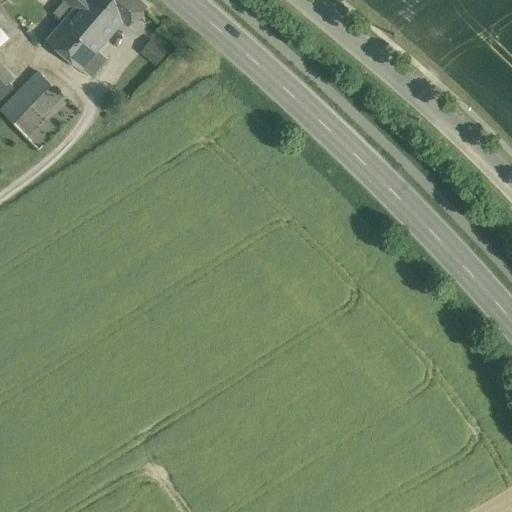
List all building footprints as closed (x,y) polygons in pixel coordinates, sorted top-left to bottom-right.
[(79,0),(72,7),(75,10),(75,11),(76,12),(50,42),(81,69),(98,49),(110,35),(109,34),(123,19),(101,0),(79,0)] [(147,7),(138,0),(101,0),(123,19),(129,25),(147,7)] [(8,20),(0,26),(0,47),(18,32),(8,20)] [(98,49),(81,69),(92,78),(109,59),(98,49)] [(0,63),(0,92),(14,80),(0,63)] [(79,111),(40,73),(1,111),(39,150),(79,111)] [(205,85),(0,219),(0,262),(225,115),(205,85)] [(234,116),(0,269),(0,312),(254,146),(234,116)] [(269,144),(0,320),(0,363),(289,174),(269,144)]
